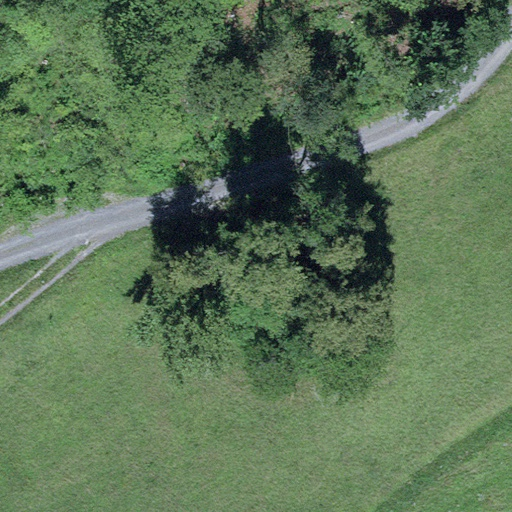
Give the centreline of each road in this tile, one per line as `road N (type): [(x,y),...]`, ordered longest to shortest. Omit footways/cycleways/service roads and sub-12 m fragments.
road 1 (track): [(511,32),(423,128),(130,213),(0,265)]
road 2 (track): [(130,213),(0,314)]
